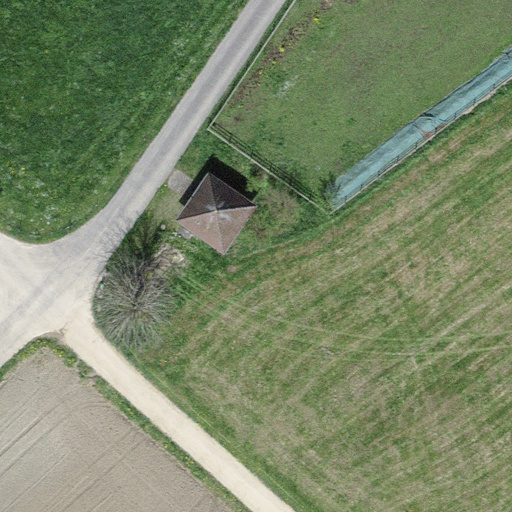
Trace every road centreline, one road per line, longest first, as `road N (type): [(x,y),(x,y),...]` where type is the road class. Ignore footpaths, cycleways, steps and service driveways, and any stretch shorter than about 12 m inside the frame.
road 1 (residential): [(46,294),(139,188),(269,0)]
road 2 (track): [(46,294),(284,511)]
